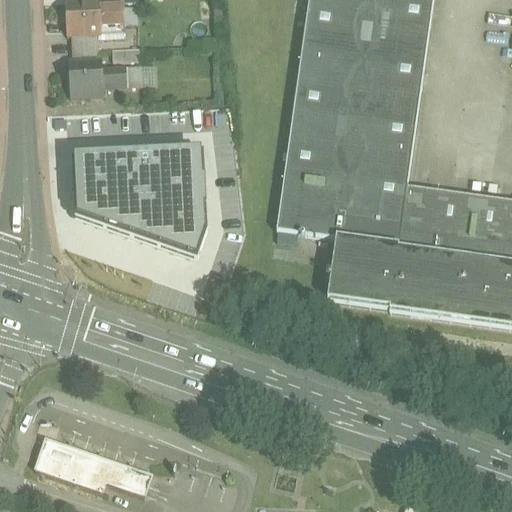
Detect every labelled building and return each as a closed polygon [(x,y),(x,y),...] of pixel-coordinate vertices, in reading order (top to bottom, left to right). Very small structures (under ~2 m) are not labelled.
[(123,0),(93,0),(93,7),(99,7),(101,33),(125,32),(123,0)] [(511,208),(409,194),(435,0),(311,0),(278,237),(338,244),(330,307),(331,307),(332,306),(392,315),(392,317),(511,334),(511,208)] [(93,7),(65,9),(67,43),(101,41),(101,33),(99,7),(93,7)] [(97,46),(71,47),(71,57),(95,56),(98,56),(97,46)] [(139,54),(112,55),(112,68),(139,67),(139,54)] [(95,56),(71,57),(72,69),(96,68),(95,56)] [(72,69),(70,69),(68,69),(68,77),(66,78),(66,93),(69,95),(69,105),(102,103),(102,95),(101,76),(101,68),(96,68),(72,69)] [(126,75),(101,76),(102,95),(126,94),(126,75)] [(204,159),(73,166),(76,226),(198,269),(208,240),(204,159)] [(153,482),(47,446),(37,476),(105,499),(108,490),(146,503),(153,482)]
